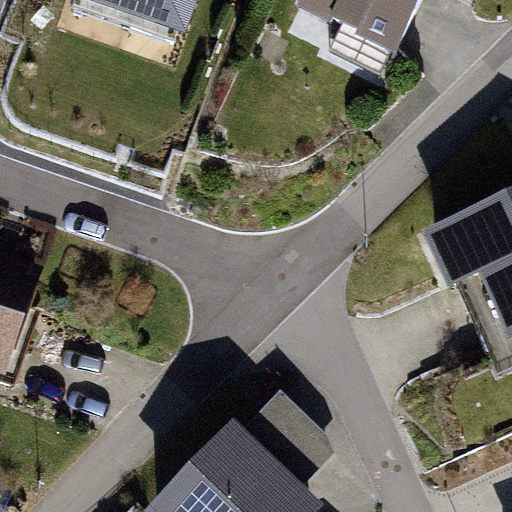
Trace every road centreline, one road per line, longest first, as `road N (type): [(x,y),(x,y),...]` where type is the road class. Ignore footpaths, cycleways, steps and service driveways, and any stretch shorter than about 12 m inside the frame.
road 1 (residential): [(511,74),(271,295)]
road 2 (residential): [(271,295),(67,511)]
road 3 (residential): [(271,295),(197,250),(0,176)]
road 4 (residential): [(411,511),(360,397),(271,295)]
